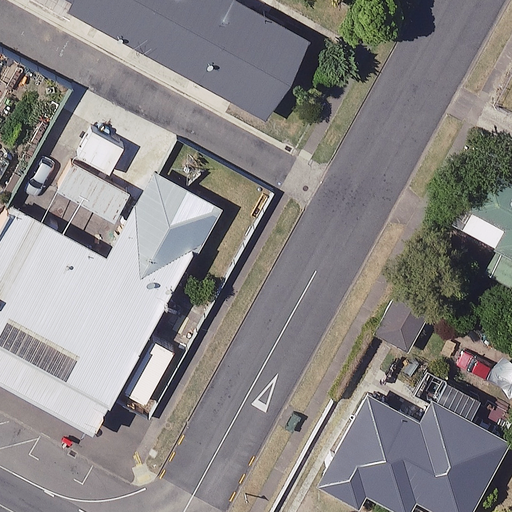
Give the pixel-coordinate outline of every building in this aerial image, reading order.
[(310,23),(267,0),(55,0),(69,7),(73,1),(264,106),(310,23)] [(51,181),(118,217),(104,242),(6,188),(0,198),(0,367),(91,417),(190,236),(197,240),(221,196),(150,157),(138,180),(115,168),(130,140),(86,116),(51,181)] [(483,262),(511,277),(511,176),(482,161),(455,214),(497,235),(483,262)] [(437,289),(405,270),(373,322),(405,342),(437,289)] [(480,387),(445,369),(422,412),(365,382),(318,472),(357,492),(363,479),(406,501),(414,486),(461,511),(506,427),(469,407),(480,387)]
